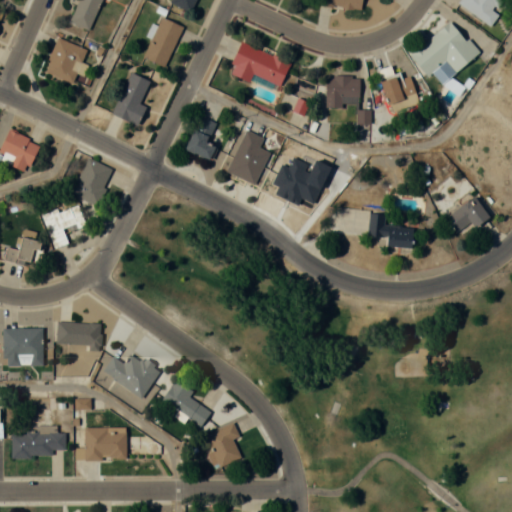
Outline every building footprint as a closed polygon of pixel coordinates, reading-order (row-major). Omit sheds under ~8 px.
[(89,30),(100,0),(78,0),(70,22),(89,30)] [(191,0),(169,0),(184,10),(191,0)] [(359,11),(361,0),(317,0),(317,2),(359,11)] [(490,26),(498,14),(492,10),(498,0),(458,0),(457,3),(490,26)] [(409,55),(428,77),(444,62),(454,74),(478,53),(450,20),(409,55)] [(85,48),(56,38),(43,74),(73,84),(85,48)] [(227,72),(249,82),(252,76),(278,87),(289,62),(241,41),(227,72)] [(149,80),(129,72),(112,114),(137,125),(145,106),(139,103),(149,80)] [(392,112),(419,103),(407,72),(381,82),(392,112)] [(325,107),(358,107),(358,76),(325,76),(325,107)] [(209,160),(215,146),(206,143),(213,126),(225,131),(229,122),(238,126),(242,118),(222,109),(216,123),(200,116),(185,150),(209,160)] [(0,151),(0,159),(27,172),(39,144),(9,130),(0,151)] [(258,147),(262,137),(244,130),(227,173),(256,185),(269,152),(258,147)] [(71,194),(97,205),(113,169),(86,158),(71,194)] [(475,228),(489,217),(474,196),(446,216),(457,231),(471,222),(475,228)] [(53,248),(68,242),(64,232),(84,224),(77,205),(57,212),(56,209),(40,215),(53,248)] [(412,248),(413,227),(384,225),(385,214),(368,213),(366,236),(386,237),(385,246),(412,248)] [(18,250),(6,247),(4,258),(37,266),(43,243),(21,237),(18,250)] [(55,345),(99,347),(100,323),(56,321),(55,345)] [(42,328),(2,328),(2,365),(42,365),(42,328)] [(112,356),(102,372),(141,397),(158,371),(130,352),(123,363),(112,356)] [(191,392),(177,380),(162,397),(198,427),(209,413),(188,396),(191,392)] [(232,438),(238,436),(233,424),(206,433),(217,466),(239,458),(232,438)] [(51,456),(51,450),(64,450),(64,433),(55,433),(55,427),(35,427),(35,433),(10,433),(10,456),(51,456)] [(125,460),(125,427),(83,427),(83,448),(75,448),(75,460),(125,460)]
